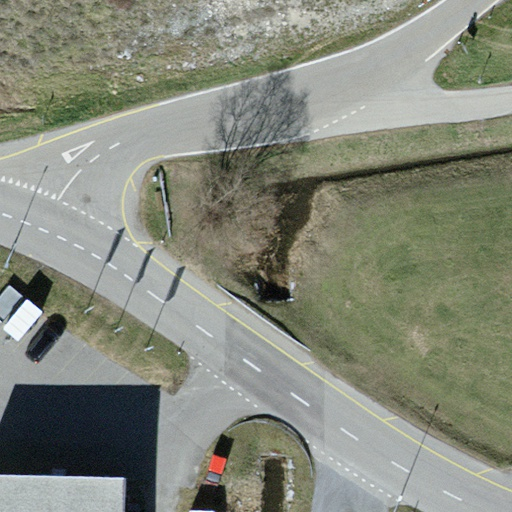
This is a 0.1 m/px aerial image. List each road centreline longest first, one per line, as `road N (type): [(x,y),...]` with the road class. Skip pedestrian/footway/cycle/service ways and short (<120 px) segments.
road 1 (unclassified): [(488,511),(347,432),(122,272),(37,227)]
road 2 (tertiary): [(37,227),(71,179),(107,148),(254,111)]
road 3 (residential): [(511,100),(254,111)]
road 4 (tertiary): [(254,111),(334,87),(471,0)]
